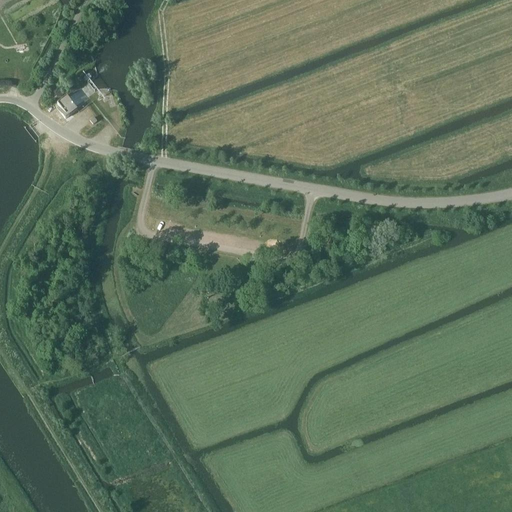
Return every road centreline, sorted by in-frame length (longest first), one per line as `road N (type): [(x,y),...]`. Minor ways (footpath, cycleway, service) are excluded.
road 1 (unclassified): [(30,108),(57,131),(110,151),(380,202),(511,195)]
road 2 (track): [(110,151),(90,279),(99,335),(114,356)]
road 3 (track): [(209,511),(114,356)]
road 4 (track): [(167,0),(159,13),(168,64),(164,163)]
road 5 (unclassified): [(30,108),(86,0)]
